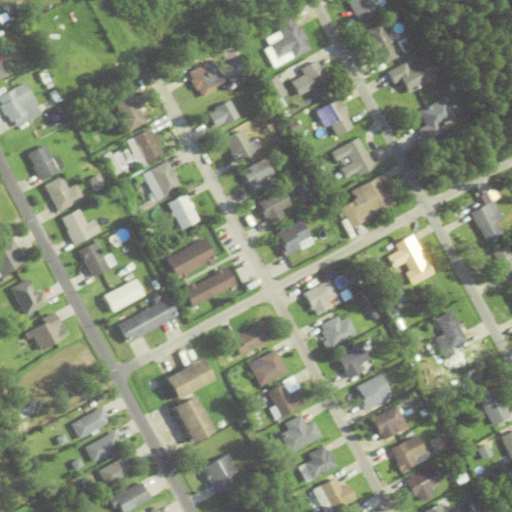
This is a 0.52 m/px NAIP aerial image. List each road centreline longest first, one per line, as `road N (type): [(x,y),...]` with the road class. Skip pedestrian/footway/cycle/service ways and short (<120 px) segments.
road 1 (residential): [(391,511),(155,74)]
road 2 (residential): [(117,377),(511,160)]
road 3 (residential): [(511,363),(314,0)]
road 4 (residential): [(191,511),(0,161)]
road 5 (residential): [(0,161),(282,0)]
